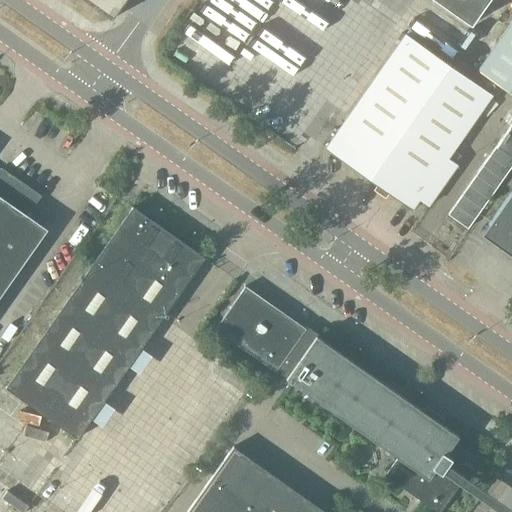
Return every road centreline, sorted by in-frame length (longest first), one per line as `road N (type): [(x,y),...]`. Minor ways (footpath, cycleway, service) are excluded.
road 1 (tertiary): [(94,95),(511,392)]
road 2 (tertiary): [(511,352),(113,68)]
road 3 (tertiary): [(113,68),(13,0)]
